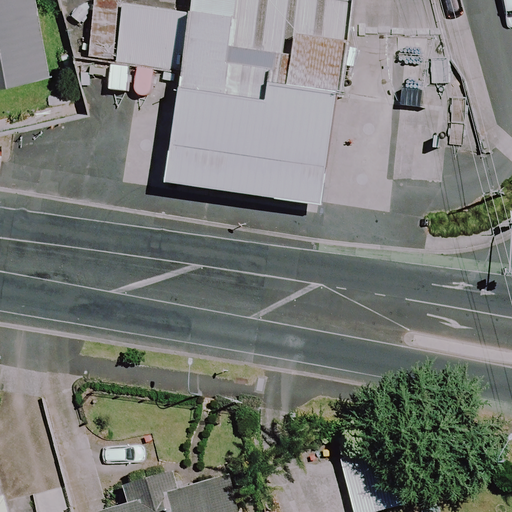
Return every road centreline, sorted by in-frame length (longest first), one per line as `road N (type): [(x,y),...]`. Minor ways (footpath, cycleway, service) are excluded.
road 1 (secondary): [(0,258),(355,319)]
road 2 (residential): [(355,319),(381,235),(397,215),(511,149)]
road 3 (secondary): [(355,319),(511,344)]
